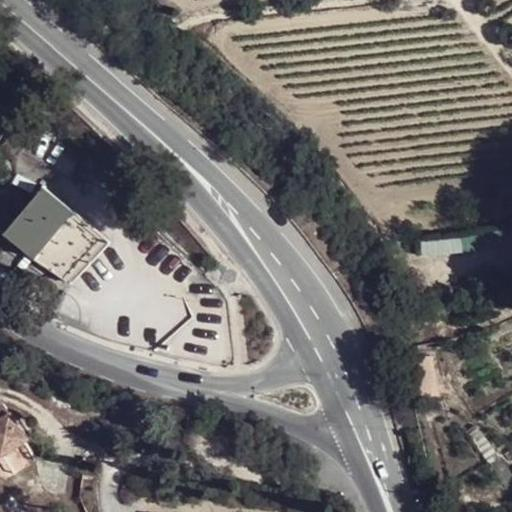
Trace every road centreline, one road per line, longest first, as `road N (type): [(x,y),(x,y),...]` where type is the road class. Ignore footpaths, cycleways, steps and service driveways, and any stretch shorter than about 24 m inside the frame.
road 1 (primary): [(284,281),(195,168),(1,0)]
road 2 (tertiary): [(224,394),(73,348),(0,305)]
